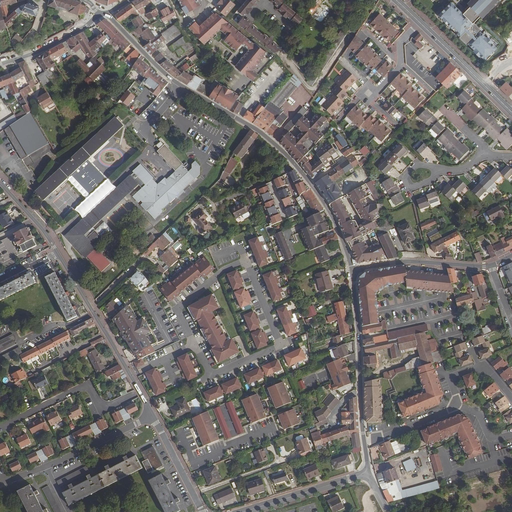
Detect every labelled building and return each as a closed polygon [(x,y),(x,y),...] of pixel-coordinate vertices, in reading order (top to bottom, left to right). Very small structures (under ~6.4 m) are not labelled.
[(69,9),(69,12),(78,15),(84,16),(85,12),(88,13),(89,8),(87,8),(87,7),(81,4),(81,2),(74,0),(49,0),(48,5),(56,8),(57,5),(69,9)] [(151,1),(151,0),(150,0),(135,0),(133,2),(138,9),(143,6),(151,1)] [(178,0),(183,7),(182,7),(186,14),(201,5),(197,0),(178,0)] [(216,8),(226,16),(236,4),(230,0),(220,0),(218,3),(219,5),(216,8)] [(246,0),(242,5),(237,11),(244,16),(257,0),(246,0)] [(283,0),(272,0),(279,6),(277,8),(298,25),(303,19),(282,2),(283,0)] [(312,14),(323,0),(316,0),(308,11),(312,14)] [(480,56),(485,60),(496,48),(492,44),(493,42),(488,36),(486,38),(480,32),(478,29),(479,28),(474,23),(480,17),(481,18),(490,10),(488,9),(493,4),(494,6),(499,0),(498,0),(470,0),(467,4),(470,7),(466,10),(463,14),(461,15),(457,11),(458,9),(451,2),(438,15),(453,29),(453,28),(458,33),(457,34),(460,37),(459,37),(465,43),(466,41),(468,44),(475,50),(473,51),(479,57),(480,56)] [(156,9),(158,14),(172,7),(171,4),(169,2),(156,9)] [(2,12),(6,26),(19,15),(22,10),(26,5),(25,3),(15,10),(10,15),(6,5),(2,6),(0,6),(0,8),(2,12)] [(27,3),(26,5),(22,10),(36,15),(39,7),(38,6),(27,3)] [(139,15),(136,11),(131,3),(114,15),(119,23),(120,22),(132,14),(135,18),(131,20),(136,28),(142,24),(144,23),(140,15),(139,15)] [(158,14),(156,9),(155,8),(146,14),(149,20),(158,14)] [(322,8),(314,18),(320,23),(328,13),(322,8)] [(254,44),(215,12),(200,26),(195,22),(189,27),(204,44),(213,36),(221,29),(229,36),(225,40),(237,51),(243,44),(250,50),(241,61),(235,67),(252,82),(258,75),(253,71),(268,54),(255,43),(254,44)] [(369,24),(376,30),(386,20),(379,13),(369,24)] [(260,42),(276,55),(280,49),(271,42),(268,39),(251,25),(248,23),(243,18),(242,18),(238,24),(260,42)] [(105,19),(104,19),(95,23),(97,25),(112,39),(119,33),(113,26),(105,19)] [(135,30),(136,28),(131,20),(123,25),(130,33),(135,30)] [(376,30),(382,36),(392,26),(386,20),(376,30)] [(160,41),(161,42),(180,29),(175,23),(167,29),(156,38),(148,44),(147,44),(143,47),(151,55),(157,49),(159,47),(156,44),(160,41)] [(148,44),(156,38),(148,27),(145,29),(142,24),(136,28),(135,30),(138,35),(140,34),(148,44)] [(382,36),(389,42),(399,31),(392,26),(382,36)] [(221,29),(213,36),(233,54),(228,60),(234,65),(235,64),(231,60),(235,56),(241,61),(250,50),(243,44),(237,51),(225,40),(229,36),(221,29)] [(306,82),(312,86),(347,33),(342,30),(306,82)] [(89,44),(90,43),(83,32),(74,37),(81,48),(91,59),(94,57),(97,54),(94,52),(89,44)] [(102,43),(106,39),(102,33),(99,36),(96,39),(101,46),(103,48),(105,46),(102,43)] [(113,41),(114,42),(112,44),(116,47),(117,45),(123,51),(124,52),(125,51),(129,47),(131,44),(119,33),(112,39),(111,40),(113,41)] [(419,33),(414,39),(417,41),(414,44),(420,49),(423,45),(419,41),(423,37),(419,33)] [(14,48),(14,50),(23,39),(16,34),(11,40),(14,48)] [(185,52),(184,52),(194,45),(185,35),(169,47),(173,53),(175,51),(179,56),(185,52)] [(359,48),(361,46),(364,43),(355,36),(348,47),(355,54),(358,51),(360,49),(359,48)] [(75,53),(81,48),(74,37),(66,41),(70,46),(75,53)] [(98,48),(101,46),(96,39),(90,43),(89,44),(94,52),(97,54),(101,50),(98,48)] [(53,61),(68,52),(66,49),(62,44),(47,52),(53,61)] [(355,56),(360,61),(371,49),(366,44),(363,48),(359,52),(355,56)] [(283,50),(307,77),(312,73),(288,46),(283,50)] [(366,65),(373,57),(376,53),(371,49),(360,61),(365,66),(366,65)] [(127,58),(134,66),(141,55),(136,50),(127,58)] [(189,59),(194,64),(203,57),(199,51),(189,59)] [(53,67),(56,66),(53,61),(47,52),(36,59),(34,60),(35,62),(37,60),(45,72),(43,73),(46,78),(53,74),(50,69),(53,67)] [(154,58),(160,65),(167,59),(160,52),(154,58)] [(432,58),(437,63),(441,58),(436,54),(432,58)] [(65,63),(72,57),(70,55),(63,60),(65,63)] [(134,66),(132,67),(133,68),(143,76),(143,77),(150,68),(142,61),(144,59),(141,55),(134,66)] [(367,66),(372,70),(382,60),(377,55),(374,58),(367,66)] [(109,79),(103,73),(105,71),(108,75),(109,74),(105,70),(106,70),(106,69),(94,57),(91,59),(89,62),(93,66),(90,69),(81,59),(80,59),(76,57),(74,59),(76,62),(76,63),(86,73),(93,82),(96,84),(100,87),(109,79)] [(367,66),(374,58),(373,57),(366,65),(367,66)] [(160,65),(166,71),(173,65),(167,59),(160,65)] [(377,71),(383,77),(393,66),(387,60),(377,71)] [(33,80),(29,73),(27,65),(26,62),(25,61),(18,64),(20,68),(30,85),(32,88),(35,86),(34,85),(33,80)] [(457,67),(451,62),(443,70),(439,66),(432,74),(430,76),(435,81),(437,79),(438,80),(441,83),(457,67)] [(182,73),(184,71),(190,67),(187,63),(178,70),(182,73)] [(176,78),(182,73),(178,70),(175,66),(173,65),(166,71),(176,78)] [(443,85),(447,89),(462,73),(457,67),(441,83),(443,85)] [(28,86),(30,85),(20,68),(10,74),(14,82),(20,91),(28,86)] [(165,81),(150,68),(143,77),(143,76),(141,79),(143,81),(142,82),(150,90),(149,91),(157,97),(168,84),(165,81)] [(341,76),(352,86),(358,80),(347,70),(341,76)] [(219,83),(216,80),(209,88),(200,83),(202,79),(194,75),(193,76),(184,71),(182,73),(176,78),(187,85),(196,90),(208,97),(215,87),(216,88),(218,84),(219,83)] [(49,82),(46,78),(43,73),(37,76),(40,81),(43,86),(49,82)] [(391,84),(397,90),(407,79),(401,73),(391,84)] [(20,93),(20,91),(14,82),(10,74),(0,78),(0,92),(3,98),(5,98),(6,101),(6,100),(8,100),(7,97),(4,90),(2,87),(5,86),(6,90),(10,88),(12,95),(12,96),(13,96),(17,94),(20,93)] [(289,80),(297,87),(301,83),(293,75),(289,80)] [(337,85),(346,93),(352,86),(341,76),(335,82),(337,85)] [(413,85),(407,79),(397,90),(403,96),(412,86),(413,85)] [(278,126),(280,128),(288,118),(282,113),(284,111),(279,108),(297,87),(289,80),(265,109),(264,109),(253,123),(266,132),(271,135),(278,126)] [(443,85),(441,83),(438,80),(435,83),(440,88),(443,85)] [(511,95),(511,94),(511,86),(511,88),(506,82),(500,89),(509,97),(511,95)] [(208,97),(230,110),(233,104),(236,100),(239,97),(232,93),(232,91),(223,85),(222,86),(218,84),(216,88),(215,87),(208,97)] [(26,94),(31,91),(30,89),(32,88),(30,85),(28,86),(20,91),(20,93),(23,97),(26,94)] [(342,101),(348,95),(346,93),(337,85),(331,91),(333,93),(342,101)] [(402,97),(408,103),(418,92),(412,86),(403,96),(402,97)] [(120,99),(128,105),(135,96),(127,90),(120,99)] [(458,98),(462,102),(461,103),(465,106),(472,99),(473,98),(465,90),(458,98)] [(408,103),(415,109),(425,98),(418,92),(408,103)] [(48,107),(54,103),(48,93),(37,99),(43,109),(48,107)] [(338,109),(344,103),(342,101),(333,93),(327,99),(338,109)] [(31,111),(34,109),(26,94),(23,97),(24,99),(31,111)] [(27,114),(31,111),(24,99),(19,102),(24,110),(25,112),(27,114)] [(321,106),(332,116),(338,109),(327,99),(326,100),(321,106)] [(472,121),(473,120),(482,111),(473,103),(475,102),(472,99),(465,106),(462,109),(464,112),(465,111),(467,112),(466,113),(465,115),(472,121)] [(236,100),(233,104),(230,110),(238,114),(243,104),(236,100)] [(392,117),(398,111),(393,107),(387,101),(381,107),(392,117)] [(250,113),(248,111),(243,117),(253,123),(264,109),(265,109),(259,105),(253,114),(252,114),(254,110),(252,109),(250,113)] [(347,116),(353,122),(362,112),(356,106),(346,116),(347,116)] [(284,128),(286,130),(282,134),(284,137),(289,132),(295,125),(303,116),(307,111),(303,107),(291,121),(284,128)] [(419,117),(428,126),(436,118),(433,115),(433,116),(426,110),(419,117)] [(482,126),(485,129),(495,119),(491,116),(490,117),(483,110),(482,111),(473,120),(479,126),(480,125),(481,124),(482,125),(482,126)] [(15,116),(18,120),(27,114),(25,112),(22,114),(21,112),(15,116)] [(359,128),(361,126),(369,118),(362,112),(353,122),(359,128)] [(32,113),(5,129),(23,159),(50,143),(32,113)] [(316,145),(320,140),(324,136),(317,129),(326,119),(318,114),(310,123),(303,116),(295,125),(302,132),(296,139),(289,132),(284,137),(279,142),(289,152),(295,159),(296,159),(306,149),(302,145),(309,138),(316,145)] [(368,132),(369,130),(378,121),(371,115),(369,118),(361,126),(368,132)] [(71,174),(87,159),(123,126),(115,118),(36,192),(43,200),(71,174)] [(428,126),(438,136),(445,128),(438,122),(439,121),(436,118),(428,126)] [(495,141),(497,138),(504,131),(497,123),(498,122),(495,119),(485,129),(488,132),(489,131),(490,132),(489,133),(488,134),(495,141)] [(369,130),(375,136),(385,126),(379,120),(378,121),(369,130)] [(375,136),(382,142),(392,132),(385,126),(375,136)] [(500,144),(507,150),(511,144),(511,135),(509,133),(510,131),(507,128),(504,131),(497,138),(500,141),(501,140),(502,142),(501,143),(500,144)] [(444,148),(448,151),(458,141),(454,138),(454,139),(452,138),(453,137),(454,135),(448,129),(438,139),(445,146),(444,148)] [(240,159),(258,136),(258,135),(251,130),(250,131),(233,153),(234,153),(240,159)] [(338,140),(343,148),(347,145),(342,137),(342,138),(339,134),(336,136),(339,140),(338,140)] [(420,140),(412,147),(415,150),(423,142),(420,140)] [(452,153),(460,160),(469,150),(463,144),(462,145),(461,146),(459,144),(460,144),(458,141),(448,151),(451,154),(452,153)] [(183,164),(164,144),(164,145),(161,142),(156,146),(160,149),(157,152),(175,171),(169,177),(171,179),(168,181),(165,178),(157,185),(152,179),(153,178),(140,165),(132,172),(134,173),(65,236),(85,258),(87,256),(101,272),(109,264),(92,245),(86,238),(83,235),(88,231),(138,184),(142,189),(133,197),(138,203),(141,201),(143,203),(141,206),(146,212),(147,211),(155,219),(164,211),(162,210),(169,203),(170,203),(177,196),(175,194),(180,189),(182,191),(194,179),(182,165),(183,164)] [(428,153),(431,150),(428,147),(424,143),(416,151),(425,159),(428,155),(427,154),(428,153)] [(330,144),(325,148),(329,152),(331,156),(334,160),(339,157),(331,146),(330,144)] [(404,156),(408,152),(407,151),(400,144),(393,151),(400,158),(400,159),(402,156),(403,155),(404,156)] [(327,159),(331,156),(323,146),(319,149),(320,151),(316,154),(321,160),(324,165),(329,162),(327,159)] [(359,151),(364,156),(369,151),(365,147),(365,146),(359,151)] [(352,148),(343,153),(346,157),(354,152),(352,148)] [(300,162),(305,156),(309,151),(306,149),(296,159),(295,159),(298,163),(299,163),(300,162)] [(396,163),(400,158),(393,151),(392,150),(384,158),(386,160),(391,165),(395,162),(396,163)] [(318,174),(317,173),(325,166),(324,165),(321,160),(312,167),(308,162),(309,161),(305,156),(300,162),(303,165),(301,166),(311,177),(315,178),(317,176),(318,175),(318,174)] [(359,164),(354,156),(348,160),(353,168),(359,164)] [(223,171),(229,174),(238,162),(231,157),(223,171)] [(103,177),(87,159),(71,174),(87,192),(103,177)] [(345,173),(353,168),(348,160),(340,165),(345,173)] [(389,172),(390,172),(394,168),(393,167),(391,165),(386,160),(378,168),(385,175),(389,172)] [(340,177),(345,173),(340,165),(335,168),(340,177)] [(507,180),(511,175),(511,169),(511,170),(507,165),(505,168),(504,169),(503,168),(499,172),(502,175),(507,180)] [(333,182),(340,177),(335,168),(327,174),(328,174),(333,182)] [(494,183),(502,175),(499,172),(495,168),(491,172),(490,171),(486,175),(494,183)] [(229,174),(223,171),(220,180),(217,183),(222,186),(229,174)] [(333,182),(328,174),(316,183),(321,191),(322,191),(324,193),(323,194),(330,204),(340,199),(343,197),(333,182)] [(479,184),(486,191),(494,183),(486,175),(482,179),(483,180),(479,184)] [(274,180),(278,189),(287,185),(283,176),(274,180)] [(87,192),(91,196),(107,180),(103,177),(87,192)] [(389,195),(399,189),(397,185),(396,186),(391,178),(382,183),(389,195)] [(456,191),(459,194),(467,186),(459,179),(455,183),(454,182),(450,186),(452,187),(456,191)] [(302,180),(295,184),(299,189),(307,184),(303,180),(302,180)] [(380,218),(379,214),(378,211),(377,204),(369,206),(367,207),(363,200),(372,194),(376,202),(379,200),(376,189),(371,181),(369,182),(348,194),(357,210),(365,223),(358,227),(355,221),(352,220),(350,216),(349,214),(340,199),(330,204),(338,218),(338,220),(341,226),(345,235),(348,243),(350,242),(362,236),(373,230),(374,229),(384,225),(380,218)] [(449,199),(456,191),(452,187),(450,186),(449,184),(448,183),(444,187),(445,188),(444,189),(442,192),(449,199)] [(479,199),(486,191),(479,184),(478,183),(474,187),(475,188),(472,191),(479,199)] [(491,192),(493,192),(496,190),(495,188),(497,186),(494,183),(486,191),(489,194),(491,192)] [(320,212),(324,210),(310,189),(307,184),(299,189),(315,215),(320,212)] [(264,187),(263,185),(254,189),(256,195),(261,193),(264,201),(259,203),(261,207),(266,205),(270,215),(265,217),(267,222),(272,220),(273,223),(271,224),(272,227),(284,221),(281,213),(275,215),(275,213),(279,211),(277,205),(275,199),(270,201),(269,199),(273,197),(271,192),(272,191),(269,185),(264,187)] [(285,207),(293,204),(290,197),(292,196),(289,188),(278,192),(282,201),(282,200),(285,207)] [(396,206),(405,201),(400,193),(401,192),(399,189),(389,195),(396,206)] [(430,194),(426,195),(426,197),(429,205),(440,201),(436,190),(431,192),(431,193),(430,194)] [(421,198),(420,199),(416,200),(420,210),(430,206),(429,205),(426,197),(426,195),(421,197),(421,198)] [(299,197),(295,199),(301,208),(305,206),(299,197)] [(231,209),(235,218),(242,215),(243,219),(245,219),(249,217),(250,215),(248,212),(243,203),(231,209)] [(504,217),(499,206),(491,210),(486,212),(491,221),(497,218),(499,220),(504,217)] [(294,207),(285,210),(288,219),(297,215),(294,207)] [(204,232),(210,226),(205,219),(207,217),(202,211),(193,219),(200,227),(204,232)] [(0,221),(4,228),(13,223),(7,212),(0,215),(0,221)] [(319,234),(329,230),(326,222),(324,223),(320,212),(315,215),(306,219),(309,226),(301,230),(310,251),(315,249),(323,245),(321,239),(316,241),(314,237),(319,234)] [(391,225),(387,215),(380,218),(384,225),(385,228),(391,225)] [(429,228),(429,227),(436,224),(434,219),(420,225),(422,231),(429,228)] [(409,223),(398,228),(405,244),(414,240),(411,233),(413,232),(409,223)] [(399,258),(388,233),(385,228),(384,225),(374,229),(378,238),(388,259),(399,258)] [(28,232),(26,227),(13,234),(23,253),(36,247),(33,240),(29,232),(28,232)] [(86,238),(92,245),(101,237),(95,230),(90,234),(86,238)] [(358,263),(387,260),(373,230),(362,236),(350,242),(348,243),(358,263)] [(285,261),(293,258),(282,231),(275,235),(285,261)] [(451,254),(450,254),(447,247),(446,247),(442,239),(440,234),(440,232),(429,237),(432,244),(430,245),(435,253),(444,248),(446,254),(445,260),(453,260),(451,254)] [(447,247),(460,240),(456,232),(442,239),(446,247),(447,247)] [(147,240),(150,243),(155,238),(152,234),(147,240)] [(321,239),(323,245),(338,240),(335,234),(321,239)] [(511,248),(511,234),(511,235),(511,236),(502,242),(504,246),(503,246),(505,252),(511,248)] [(170,243),(162,235),(154,243),(162,251),(170,243)] [(257,238),(248,241),(249,242),(252,250),(261,246),(263,245),(262,242),(259,243),(257,238)] [(492,258),(505,252),(503,246),(504,246),(502,242),(493,245),(492,246),(491,245),(487,247),(492,258)] [(321,263),(329,260),(323,245),(315,249),(321,263)] [(171,246),(160,258),(167,265),(170,268),(178,261),(178,260),(176,257),(178,255),(175,252),(176,251),(171,246)] [(261,246),(252,250),(256,258),(267,254),(265,250),(263,251),(261,246)] [(142,255),(147,256),(153,251),(149,247),(142,255)] [(477,262),(482,261),(479,252),(474,254),(477,262)] [(267,254),(256,258),(259,267),(268,264),(266,258),(268,257),(267,254)] [(170,281),(159,289),(166,298),(169,301),(170,302),(181,293),(180,293),(201,275),(203,278),(214,269),(204,256),(193,265),(191,262),(169,280),(170,281)] [(511,262),(503,267),(511,284),(511,283),(511,262)] [(162,274),(166,271),(163,269),(159,265),(156,268),(162,274)] [(384,287),(406,283),(406,272),(405,266),(369,272),(365,273),(360,277),(358,289),(362,327),(379,324),(376,294),(384,287)] [(454,270),(447,269),(449,275),(451,284),(457,282),(454,270)] [(146,278),(138,270),(129,279),(137,287),(140,283),(146,289),(151,285),(151,284),(146,278)] [(236,271),(227,275),(230,282),(242,278),(241,274),(238,275),(238,274),(236,271)] [(323,292),(333,289),(328,271),(315,275),(319,288),(321,287),(323,292)] [(271,272),(263,276),(264,279),(266,285),(275,281),(278,280),(276,276),(273,277),(271,272)] [(410,272),(406,272),(406,283),(407,289),(413,290),(414,288),(417,286),(410,275),(410,272)] [(415,272),(410,272),(410,275),(417,286),(414,288),(413,290),(425,291),(415,274),(415,272)] [(451,284),(449,275),(415,272),(415,274),(425,291),(453,293),(451,284)] [(0,300),(35,283),(31,273),(25,276),(24,275),(23,274),(21,275),(22,278),(17,280),(8,285),(7,283),(5,283),(3,284),(5,286),(0,288),(0,300)] [(69,300),(67,297),(68,296),(69,294),(68,292),(65,293),(61,285),(60,282),(61,281),(62,279),(61,278),(58,279),(55,273),(46,278),(68,321),(77,316),(75,313),(74,311),(76,310),(76,308),(75,306),(72,307),(69,300)] [(482,274),(472,277),(475,286),(478,285),(482,298),(487,297),(489,296),(485,283),(483,279),(487,278),(485,274),(482,275),(482,274)] [(242,278),(230,282),(233,290),(243,286),(241,283),(241,282),(243,281),(242,278)] [(275,281),(266,285),(270,293),(281,288),(280,285),(277,286),(275,281)] [(140,283),(137,287),(142,293),(142,292),(146,289),(140,283)] [(281,288),(270,293),(272,299),(273,302),(282,298),(280,293),(283,292),(281,288)] [(244,289),(234,293),(238,301),(249,296),(248,292),(246,294),(245,292),(244,289)] [(455,299),(457,308),(474,303),(472,294),(471,293),(470,289),(466,290),(467,295),(455,299)] [(476,292),(471,293),(472,294),(474,303),(477,312),(486,309),(485,305),(482,306),(479,299),(478,300),(476,292)] [(212,295),(189,307),(196,320),(197,320),(213,350),(212,350),(219,363),(239,353),(234,342),(229,345),(227,342),(223,333),(222,333),(215,321),(216,321),(212,312),(216,310),(214,305),(216,304),(212,295)] [(249,296),(238,301),(241,308),(250,304),(249,301),(248,300),(251,299),(249,296)] [(169,301),(166,298),(160,303),(162,307),(169,301)] [(120,312),(118,310),(120,308),(113,300),(105,307),(109,312),(108,312),(114,318),(120,312)] [(338,319),(346,316),(344,309),(347,308),(346,305),(344,306),(343,301),(334,304),(337,315),(328,319),(329,321),(327,322),(328,324),(338,319)] [(120,312),(114,318),(113,319),(131,348),(132,348),(136,354),(135,355),(138,360),(141,359),(155,352),(145,335),(151,331),(143,319),(137,322),(127,306),(120,312)] [(288,306),(277,311),(278,313),(281,319),(289,316),(287,310),(290,309),(288,306)] [(316,317),(317,317),(313,306),(304,309),(308,319),(316,317)] [(144,314),(153,329),(158,326),(149,311),(144,314)] [(253,312),(244,316),(247,324),(259,319),(257,315),(255,317),(254,315),(253,312)] [(289,316),(281,319),(284,328),(295,323),(294,320),(291,321),(289,316)] [(341,336),(349,333),(346,316),(338,319),(341,336)] [(78,332),(91,325),(95,323),(92,319),(74,328),(76,333),(78,332)] [(259,319),(247,324),(250,331),(260,327),(258,324),(258,323),(260,322),(259,319)] [(381,323),(362,327),(363,335),(387,329),(385,320),(382,321),(381,323)] [(295,323),(284,328),(288,336),(296,333),(294,328),(297,326),(295,323)] [(426,325),(387,333),(388,335),(389,341),(398,339),(398,338),(414,335),(424,333),(425,332),(428,332),(426,325)] [(78,332),(76,333),(74,328),(69,330),(72,335),(73,337),(78,334),(78,332)] [(261,330),(251,334),(255,342),(266,337),(265,334),(263,335),(262,333),(261,330)] [(52,339),(56,346),(70,339),(67,332),(52,339)] [(424,333),(414,335),(418,347),(420,357),(423,366),(431,363),(441,361),(439,351),(438,346),(437,344),(434,339),(431,340),(430,335),(426,336),(425,332),(424,333)] [(0,340),(0,348),(16,341),(12,334),(0,340)] [(332,349),(342,345),(341,341),(340,338),(340,336),(339,335),(332,337),(335,346),(331,347),(332,349)] [(363,340),(363,341),(363,346),(364,346),(389,341),(388,335),(373,338),(363,340)] [(414,335),(398,338),(398,339),(400,351),(418,347),(414,335)] [(482,344),(483,347),(490,344),(488,341),(485,342),(483,336),(480,337),(472,340),(475,346),(476,346),(482,344)] [(266,337),(255,342),(258,349),(267,346),(266,343),(265,341),(268,340),(266,337)] [(34,348),(38,356),(56,347),(56,346),(52,339),(34,348)] [(389,341),(364,346),(366,357),(363,357),(364,369),(374,368),(374,364),(376,363),(377,363),(376,351),(390,348),(392,359),(401,357),(400,351),(398,339),(389,341)] [(493,349),(504,345),(502,340),(492,343),(493,349)] [(467,349),(464,342),(454,346),(457,353),(455,354),(456,357),(462,355),(461,351),(467,349)] [(343,358),(349,355),(345,344),(344,344),(342,345),(332,349),(337,360),(343,358)] [(485,350),(479,352),(481,359),(485,357),(492,355),(489,348),(491,348),(490,344),(483,347),(485,350)] [(97,372),(105,369),(93,345),(91,346),(85,349),(84,349),(79,352),(81,357),(88,354),(97,372)] [(0,365),(20,355),(22,354),(19,347),(0,356),(0,365)] [(24,363),(38,356),(34,348),(22,354),(20,355),(24,363)] [(296,350),(292,351),(298,363),(306,359),(301,349),(298,350),(296,351),(296,350)] [(287,355),(285,356),(289,367),(298,363),(292,351),(289,353),(290,354),(287,355)] [(187,355),(178,359),(179,362),(180,363),(178,364),(179,367),(191,362),(187,354),(187,355)] [(472,362),(469,356),(464,358),(462,355),(456,357),(457,360),(459,360),(462,366),(472,362)] [(412,360),(405,365),(406,366),(407,370),(423,366),(420,357),(412,359),(412,360)] [(500,357),(491,364),(496,370),(501,366),(503,368),(508,364),(506,361),(504,362),(500,357)] [(349,371),(343,358),(337,360),(333,361),(326,364),(335,385),(331,386),(333,390),(351,384),(346,372),(349,371)] [(144,365),(141,359),(138,360),(133,362),(136,368),(144,365)] [(272,360),(269,362),(274,373),(282,370),(278,361),(275,362),(273,363),(272,360)] [(191,362),(179,367),(181,371),(183,369),(184,371),(185,374),(194,369),(191,362)] [(269,362),(266,363),(267,365),(266,366),(263,367),(267,377),(274,373),(269,362)] [(391,380),(395,389),(437,377),(435,370),(434,370),(431,363),(423,366),(407,370),(398,373),(391,380)] [(122,370),(120,364),(119,365),(105,372),(108,377),(112,375),(114,380),(121,377),(122,379),(127,377),(122,370)] [(384,372),(383,373),(384,377),(384,379),(391,380),(398,373),(407,370),(406,366),(384,372)] [(254,368),(251,370),(256,381),(264,378),(260,369),(257,370),(255,370),(254,368)] [(511,371),(509,368),(500,375),(505,381),(510,377),(511,379),(511,371)] [(11,375),(15,383),(20,381),(28,377),(26,374),(25,374),(22,369),(11,375)] [(157,372),(155,369),(146,374),(150,381),(159,377),(161,376),(160,373),(157,374),(157,372)] [(185,374),(183,375),(184,378),(186,377),(187,378),(189,381),(198,377),(194,369),(185,374)] [(248,374),(245,375),(249,385),(256,381),(251,370),(248,371),(249,373),(248,374)] [(471,373),(463,376),(467,388),(475,385),(471,373)] [(37,390),(49,384),(44,375),(33,381),(37,390)] [(163,379),(161,376),(150,381),(153,389),(162,384),(161,382),(160,380),(163,379)] [(390,392),(394,416),(442,396),(443,394),(437,377),(395,389),(395,390),(390,392)] [(232,378),(229,380),(234,391),(241,388),(237,379),(234,380),(233,381),(232,378)] [(379,386),(379,378),(374,379),(365,381),(365,387),(364,387),(364,390),(375,389),(380,389),(380,386),(379,386)] [(225,384),(222,385),(226,395),(234,391),(229,380),(226,381),(227,383),(225,384)] [(273,400),(277,408),(291,402),(283,382),(269,388),(272,396),(270,397),(271,401),(273,400)] [(166,386),(165,383),(162,384),(153,389),(157,396),(166,392),(164,389),(164,388),(166,386)] [(490,398),(499,390),(494,383),(484,391),(490,398)] [(214,386),(211,388),(216,399),(224,396),(219,387),(216,388),(215,389),(214,386)] [(211,388),(208,389),(209,392),(207,392),(204,393),(208,403),(216,399),(211,388)] [(375,389),(364,390),(365,406),(365,415),(366,415),(367,422),(368,422),(381,421),(381,414),(382,414),(380,389),(375,389)] [(242,400),(252,423),(266,418),(257,394),(242,400)] [(322,411),(325,418),(340,401),(332,394),(323,404),(325,405),(322,409),(322,411)] [(411,416),(438,404),(442,396),(394,416),(396,421),(411,415),(411,416)] [(507,404),(509,403),(509,402),(505,397),(505,396),(496,403),(500,409),(499,410),(501,413),(506,409),(504,406),(507,404)] [(350,413),(358,413),(357,397),(349,400),(345,405),(347,406),(349,404),(349,409),(347,409),(342,409),(341,413),(347,412),(350,412),(350,413)] [(175,418),(190,411),(185,399),(178,402),(179,405),(171,409),(175,418)] [(226,403),(238,435),(244,432),(232,401),(226,403)] [(134,403),(122,409),(124,413),(126,411),(128,415),(138,410),(137,408),(134,403)] [(70,411),(67,413),(70,420),(83,414),(78,404),(69,409),(70,411)] [(226,440),(232,437),(219,407),(213,409),(226,440)] [(124,413),(122,409),(112,414),(117,423),(123,420),(121,414),(124,413)] [(284,430),(299,424),(293,409),(278,415),(284,430)] [(325,418),(322,411),(322,409),(315,413),(319,422),(322,421),(326,419),(326,418),(325,418)] [(56,411),(49,414),(46,416),(51,426),(54,424),(61,421),(56,411)] [(124,421),(130,418),(128,415),(126,411),(124,413),(121,414),(123,420),(124,421)] [(220,439),(207,412),(193,418),(197,427),(195,428),(197,432),(198,431),(205,446),(220,439)] [(350,424),(351,424),(350,416),(347,416),(347,412),(341,413),(342,416),(342,425),(347,425),(350,424)] [(506,418),(510,424),(511,421),(511,413),(510,415),(508,412),(502,415),(504,418),(506,418)] [(359,433),(359,430),(358,413),(350,413),(350,416),(351,424),(350,424),(351,430),(348,431),(350,434),(351,434),(359,433)] [(428,429),(419,432),(421,435),(422,438),(424,441),(418,444),(420,449),(427,446),(429,452),(449,443),(458,463),(482,453),(479,446),(480,446),(469,419),(458,415),(442,422),(428,428),(428,429)] [(36,422),(28,425),(33,437),(49,429),(43,418),(36,422)] [(103,418),(93,423),(95,427),(98,425),(101,431),(107,427),(103,418)] [(95,427),(93,423),(81,429),(84,436),(93,432),(92,429),(95,427)] [(350,435),(350,434),(348,431),(347,426),(330,432),(333,440),(350,435)] [(81,429),(69,435),(71,439),(74,437),(76,440),(84,436),(81,429)] [(315,447),(323,444),(320,436),(319,432),(318,432),(311,434),(315,447)] [(323,444),(328,442),(326,433),(322,435),(320,436),(323,444)] [(353,449),(361,447),(359,433),(351,434),(353,449)] [(26,434),(16,439),(21,448),(31,443),(26,434)] [(71,439),(69,435),(59,440),(63,449),(70,446),(67,441),(71,439)] [(297,441),(296,442),(298,449),(298,450),(299,454),(300,454),(310,451),(311,450),(306,438),(303,439),(297,441)] [(395,455),(389,441),(379,445),(380,450),(381,449),(382,452),(385,459),(395,455)] [(0,456),(9,452),(5,443),(0,445),(0,456)] [(49,445),(39,450),(41,453),(44,452),(47,457),(54,454),(49,445)] [(148,474),(163,466),(153,447),(143,452),(148,459),(142,462),(148,474)] [(226,451),(229,458),(237,454),(235,448),(226,451)] [(263,449),(254,452),(258,463),(268,460),(266,455),(265,456),(264,453),(265,453),(263,449)] [(41,453),(39,450),(27,456),(30,462),(39,458),(38,455),(41,453)] [(351,464),(350,463),(354,462),(351,454),(348,455),(332,461),(333,466),(335,465),(336,469),(351,464)] [(437,454),(430,456),(435,473),(442,471),(437,454)] [(62,493),(68,504),(141,467),(136,455),(132,457),(133,459),(67,492),(66,491),(62,493)] [(66,491),(67,492),(133,459),(132,457),(128,459),(126,456),(123,458),(124,461),(110,468),(108,465),(105,467),(106,470),(91,478),(90,475),(86,476),(88,480),(73,487),(72,484),(68,486),(70,489),(66,491)] [(406,472),(416,468),(412,458),(402,462),(406,472)] [(18,460),(9,465),(12,471),(21,468),(18,460)] [(307,479),(320,474),(316,465),(303,470),(307,479)] [(57,482),(59,487),(90,472),(86,466),(57,482)] [(68,504),(69,506),(142,468),(141,467),(68,504)] [(209,485),(221,480),(215,467),(205,471),(207,475),(205,476),(209,485)] [(395,468),(376,475),(380,485),(382,491),(389,488),(387,483),(399,479),(395,468)] [(274,484),(288,480),(286,473),(272,477),(274,484)] [(164,482),(162,478),(163,478),(161,474),(150,480),(166,511),(177,511),(180,511),(178,507),(177,508),(174,501),(164,482)] [(250,495),(265,491),(261,479),(247,484),(250,495)] [(402,491),(399,479),(387,483),(389,488),(382,491),(384,496),(388,503),(404,498),(439,488),(437,481),(402,491)] [(166,511),(150,480),(149,481),(164,511),(166,511)] [(48,511),(47,509),(43,510),(36,496),(39,494),(37,491),(34,492),(32,488),(30,485),(29,486),(42,511),(48,511)] [(29,511),(42,511),(29,486),(18,491),(29,511)] [(53,511),(61,511),(48,486),(42,489),(53,511)] [(218,505),(235,497),(231,488),(214,496),(218,505)] [(29,511),(18,491),(17,491),(27,511),(29,511)] [(339,497),(328,503),(331,511),(334,511),(344,508),(339,497)]
